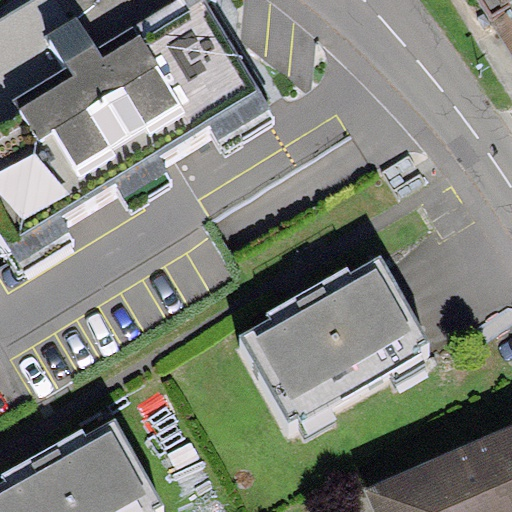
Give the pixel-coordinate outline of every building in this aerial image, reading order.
[(274,126),(200,5),(208,0),(38,0),(0,23),(0,237),(26,281),(78,249),(63,224),(114,193),(127,214),(173,186),(159,164),(209,133),(224,157),(274,126)] [(511,0),(495,0),(505,15),(511,10),(511,0)] [(511,10),(505,15),(493,24),(511,54),(511,10)] [(427,351),(381,268),(354,283),(350,276),(308,299),(269,321),(273,328),(244,345),(292,431),(301,425),(304,431),(422,365),(418,356),(427,351)] [(511,511),(511,429),(470,448),(365,491),(374,511),(511,511)] [(161,511),(117,431),(89,446),(85,439),(43,462),(5,484),(9,491),(0,496),(0,511),(161,511)]
